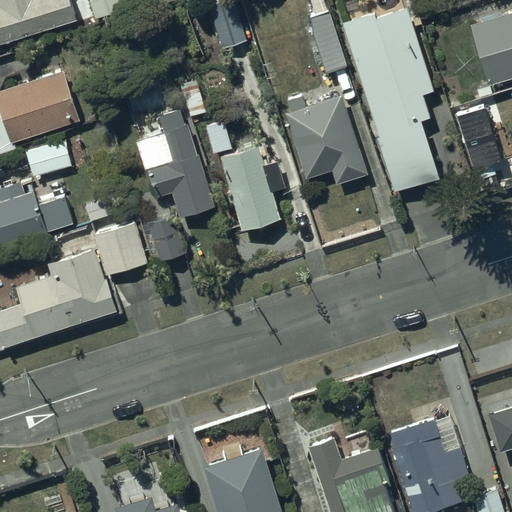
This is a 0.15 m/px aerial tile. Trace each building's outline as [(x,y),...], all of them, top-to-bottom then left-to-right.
[(0,0),(0,39),(75,15),(70,0),(0,0)] [(233,0),(201,0),(180,7),(196,54),(246,38),(233,0)] [(344,63),(323,0),(308,0),(312,10),(307,12),(309,30),(322,70),(344,63)] [(431,86),(403,2),(372,13),(370,8),(338,18),(376,131),(372,132),(391,189),(437,173),(417,116),(427,112),(420,90),(431,86)] [(485,81),(511,73),(511,7),(467,20),(485,81)] [(0,149),(15,145),(13,138),(77,117),(60,67),(0,86),(0,149)] [(194,76),(178,81),(188,115),(205,110),(194,76)] [(284,97),(287,108),(280,110),(302,175),(327,167),(332,181),(364,171),(338,91),(303,103),(300,92),(284,97)] [(511,92),(489,101),(497,124),(509,120),(511,127),(511,92)] [(156,110),(161,127),(134,136),(152,194),(169,189),(177,213),(213,202),(196,151),(195,151),(185,120),(182,120),(177,103),(156,110)] [(456,114),(474,170),(505,159),(487,104),(456,114)] [(221,116),(203,122),(211,150),(229,144),(221,116)] [(62,137),(23,148),(31,174),(70,162),(62,137)] [(216,152),(226,187),(224,187),(227,201),(230,200),(238,227),(277,215),(269,188),(281,185),(273,157),(261,161),(255,141),(216,152)] [(30,187),(23,189),(20,178),(0,184),(0,244),(0,245),(44,231),(44,229),(71,220),(62,192),(35,201),(30,187)] [(172,211),(144,220),(156,258),(183,249),(172,211)] [(146,260),(133,219),(91,232),(103,273),(146,260)] [(0,345),(113,309),(92,244),(45,260),(49,271),(12,283),(17,300),(0,305),(0,345)] [(511,400),(488,408),(500,447),(511,442),(511,400)] [(410,511),(441,511),(439,504),(458,498),(451,476),(466,472),(447,412),(431,417),(430,415),(388,428),(392,442),(388,443),(410,511)] [(376,444),(373,445),(367,427),(333,438),(332,435),(305,444),(327,511),(394,511),(384,478),(387,477),(376,444)] [(284,511),(261,440),(202,460),(218,511),(284,511)] [(503,511),(495,484),(470,492),(476,511),(503,511)] [(183,511),(178,495),(156,502),(152,488),(115,499),(119,511),(183,511)] [(17,511),(10,490),(0,493),(0,511),(17,511)]
